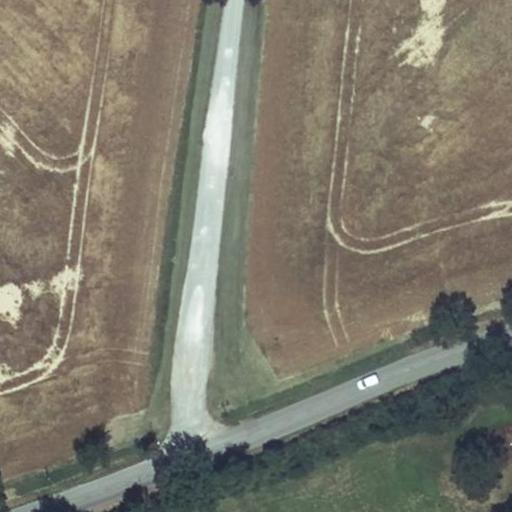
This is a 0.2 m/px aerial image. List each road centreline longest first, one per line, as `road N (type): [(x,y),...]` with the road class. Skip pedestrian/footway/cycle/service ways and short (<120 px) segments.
road 1 (tertiary): [(203,454),(444,356),(511,338)]
road 2 (tertiary): [(203,454),(48,511)]
